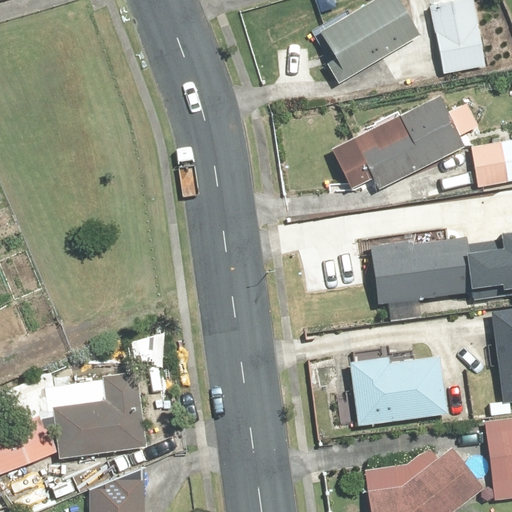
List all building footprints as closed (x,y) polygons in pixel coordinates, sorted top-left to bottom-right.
[(395,0),(371,0),(317,32),(344,78),(417,35),(395,0)] [(475,22),(433,32),(443,75),(485,65),(475,22)] [(434,95),(327,150),(348,190),(368,180),(375,193),(462,148),(434,95)] [(511,138),(470,145),(476,185),(511,179),(511,138)] [(464,234),(368,246),(375,305),(511,287),(511,225),(500,227),(501,235),(464,239),(464,234)] [(511,307),(492,310),(504,394),(511,393),(511,307)] [(386,358),(346,363),(355,427),(445,414),(436,357),(387,364),(386,358)] [(49,406),(56,459),(143,449),(134,372),(98,377),(101,400),(49,406)] [(511,416),(482,421),(492,501),(511,498),(511,416)] [(41,418),(0,434),(0,473),(54,452),(41,418)] [(367,511),(452,511),(481,489),(447,447),(398,487),(365,491),(367,511)] [(87,490),(87,511),(142,511),(143,480),(111,480),(87,490)]
